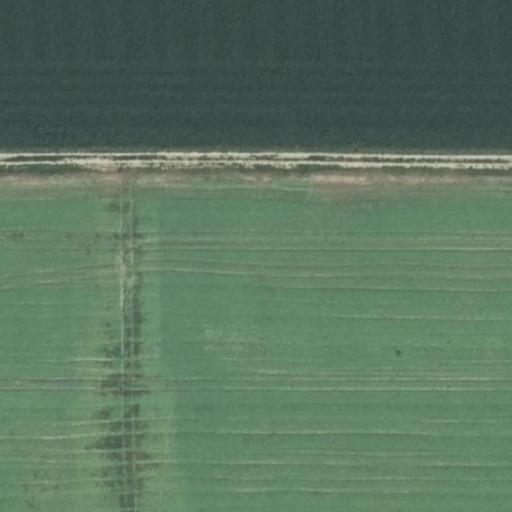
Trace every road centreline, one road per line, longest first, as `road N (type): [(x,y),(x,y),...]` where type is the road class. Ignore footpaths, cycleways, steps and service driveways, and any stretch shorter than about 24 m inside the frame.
road 1 (track): [(511,150),(0,150)]
road 2 (track): [(132,511),(134,150)]
